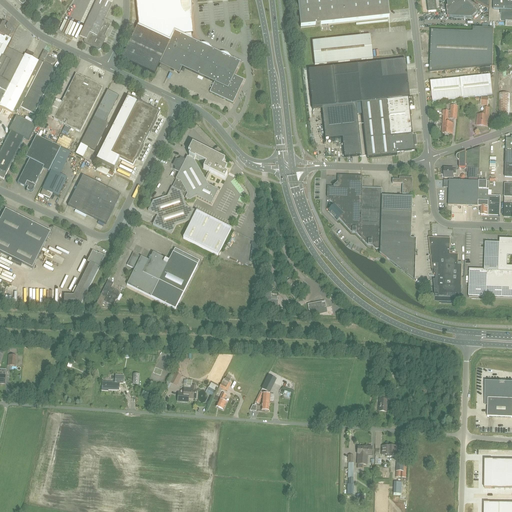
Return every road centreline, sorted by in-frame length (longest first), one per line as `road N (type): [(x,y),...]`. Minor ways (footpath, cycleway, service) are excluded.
road 1 (unclassified): [(463,436),(0,402)]
road 2 (primary): [(281,169),(304,238),(350,294),(402,326),(467,343)]
road 3 (unclassified): [(0,190),(107,236),(179,101)]
road 4 (primary): [(468,332),(405,316),(349,278),(315,236),(292,168)]
road 5 (primary): [(258,0),(281,161)]
road 6 (primary): [(291,161),(272,0)]
road 7 (unclassified): [(429,158),(412,0)]
road 8 (unclassified): [(511,227),(441,221),(429,158)]
road 9 (tertiary): [(106,67),(43,37),(0,0)]
